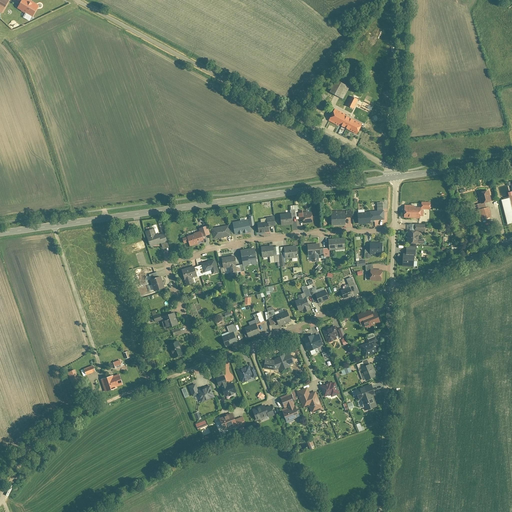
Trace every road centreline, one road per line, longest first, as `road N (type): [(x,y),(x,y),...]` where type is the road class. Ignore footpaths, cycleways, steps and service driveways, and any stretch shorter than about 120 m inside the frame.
road 1 (tertiary): [(395,179),(0,233)]
road 2 (residential): [(395,179),(393,169),(80,0)]
road 3 (residential): [(394,229),(247,241),(167,263),(205,364)]
road 4 (residential): [(2,498),(40,431),(205,364)]
road 5 (residential): [(390,290),(380,511)]
road 6 (residential): [(205,364),(390,290)]
road 7 (residential): [(511,238),(390,290)]
